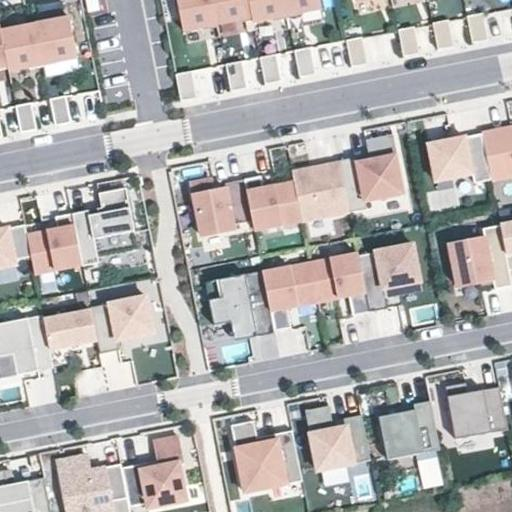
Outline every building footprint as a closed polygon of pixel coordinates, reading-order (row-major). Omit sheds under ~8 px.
[(98,0),(87,0),(89,11),(100,9),(98,0)] [(218,21),(213,0),(178,0),(184,28),(218,21)] [(213,0),(218,21),(253,15),(249,0),(213,0)] [(285,0),(249,0),(253,15),(254,20),(288,13),(285,0)] [(285,0),(288,13),(322,6),(320,0),(285,0)] [(468,16),(473,43),(489,40),(484,13),(468,16)] [(36,24),(44,63),(78,56),(70,17),(36,24)] [(433,23),(439,50),(455,46),(449,20),(433,23)] [(8,65),(9,70),(44,63),(36,24),(2,30),(8,65)] [(0,25),(0,66),(8,65),(2,30),(1,26),(0,25)] [(399,30),(404,56),(420,53),(415,26),(399,30)] [(347,40),(352,67),(368,63),(363,37),(347,40)] [(295,50),(300,77),(316,74),(311,47),(295,50)] [(261,57),(266,84),(282,80),(277,54),(261,57)] [(242,61),(227,64),(232,91),(248,87),(242,61)] [(192,71),(176,74),(182,101),(198,98),(192,71)] [(51,99),(56,125),(72,122),(67,96),(51,99)] [(16,105),(22,132),(38,129),(32,102),(16,105)] [(511,124),(482,130),(492,179),(511,175),(511,124)] [(340,163),(350,212),(367,209),(366,202),(404,194),(394,135),(367,140),(370,155),(371,161),(359,163),(358,157),(340,161),(340,163)] [(436,181),(473,173),(466,137),(429,144),(436,181)] [(340,163),(293,172),(295,182),(303,221),(350,212),(340,163)] [(303,221),(295,182),(274,186),(264,188),(262,176),(245,179),(253,221),(255,231),(303,221)] [(253,221),(245,179),(226,183),(227,188),(214,191),(211,179),(192,183),(202,236),(235,230),(234,225),(253,221)] [(457,185),(426,191),(430,211),(460,205),(457,185)] [(89,210),(73,213),(83,264),(83,265),(99,262),(99,257),(139,249),(127,187),(99,192),(102,207),(98,208),(99,213),(90,215),(89,210)] [(73,213),(56,216),(60,233),(50,235),(49,230),(28,234),(32,255),(32,256),(35,273),(83,264),(73,213)] [(511,222),(501,225),(511,280),(511,222)] [(0,267),(17,264),(16,259),(32,256),(32,255),(28,234),(26,224),(0,229),(0,267)] [(511,285),(511,280),(501,225),(483,228),(485,237),(450,244),(458,286),(493,279),(495,289),(511,285)] [(358,254),(370,312),(388,308),(386,296),(422,289),(413,244),(358,254)] [(311,262),(319,302),(349,296),(353,315),(370,312),(358,254),(358,253),(311,262)] [(263,272),(275,331),(292,327),(288,308),(319,302),(311,262),(263,272)] [(257,334),(275,331),(263,272),(263,267),(206,278),(215,323),(232,319),(235,334),(256,330),(257,334)] [(402,307),(421,306),(420,293),(401,294),(402,307)] [(98,339),(101,353),(120,349),(118,340),(154,333),(147,296),(91,307),(92,309),(98,339)] [(92,309),(44,319),(50,348),(98,339),(92,309)] [(54,367),(50,348),(44,319),(44,315),(0,323),(0,371),(1,378),(54,367)] [(256,330),(235,334),(236,339),(257,334),(256,330)] [(141,376),(172,372),(170,357),(139,361),(141,376)] [(509,430),(500,387),(484,391),(485,396),(469,399),(468,394),(466,384),(447,388),(457,440),(509,430)] [(468,394),(469,399),(485,396),(484,391),(468,394)] [(388,460),(441,449),(431,401),(414,404),(416,416),(404,418),(402,407),(379,411),(388,460)] [(371,460),(362,415),(344,418),(346,426),(334,429),(329,406),(306,410),(318,470),(371,460)] [(332,421),(334,429),(346,426),(344,418),(332,421)] [(245,492),(303,481),(293,430),(276,433),(277,440),(259,443),(258,437),(255,420),(232,425),(245,492)] [(258,437),(259,443),(277,440),(276,433),(258,437)] [(148,462),(123,467),(128,493),(130,506),(148,503),(149,508),(188,500),(180,462),(185,461),(180,436),(154,442),(159,466),(149,468),(148,462)] [(123,467),(122,463),(91,469),(88,455),(58,460),(68,511),(131,511),(130,506),(128,493),(123,467)] [(5,470),(8,484),(15,483),(12,468),(5,470)] [(51,511),(45,477),(15,483),(8,484),(5,470),(0,470),(0,511),(51,511)]
